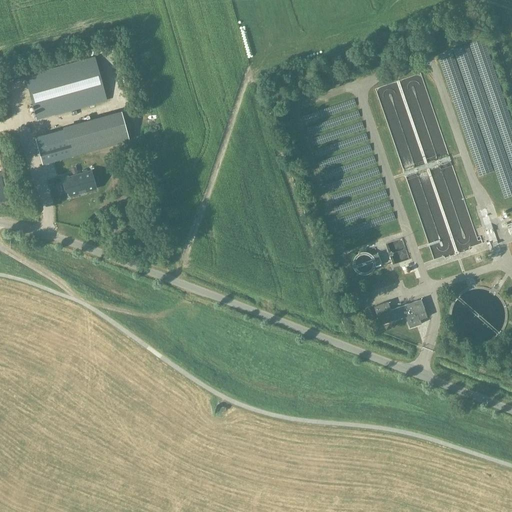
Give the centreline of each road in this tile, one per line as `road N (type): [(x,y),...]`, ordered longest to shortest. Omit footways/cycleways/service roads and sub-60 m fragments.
road 1 (unclassified): [(511,411),(70,242),(0,224)]
road 2 (track): [(187,286),(180,304),(148,314),(77,301)]
